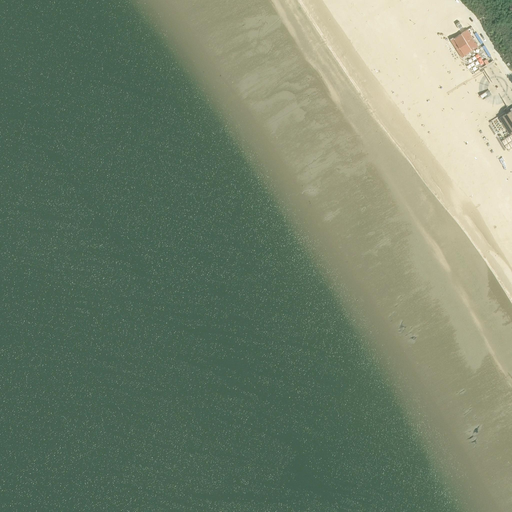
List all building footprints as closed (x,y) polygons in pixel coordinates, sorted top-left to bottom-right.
[(443,16),(452,9),(446,3),(438,9),(443,16)] [(462,58),(465,56),(464,55),(478,46),(468,29),(451,40),(462,58)] [(475,32),(473,34),(480,44),(482,43),(475,32)] [(481,46),(488,57),(490,55),(484,45),(481,46)] [(511,107),(510,109),(511,110),(499,118),(509,133),(511,131),(511,107)]
